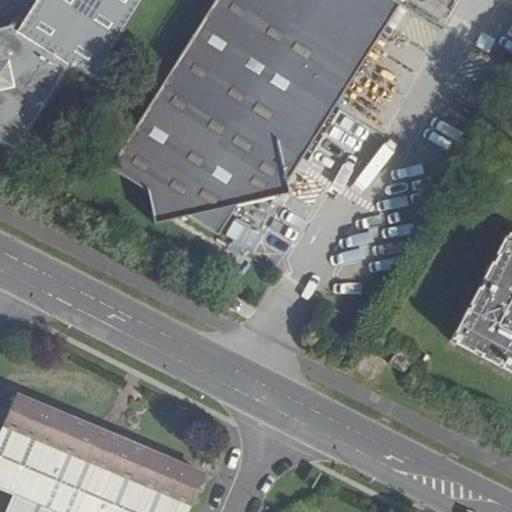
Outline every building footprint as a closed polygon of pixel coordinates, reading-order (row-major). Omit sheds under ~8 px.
[(150,0),(41,0),(20,34),(19,35),(0,39),(0,147),(16,159),(73,73),(94,87),(150,0)] [(400,16),(373,0),(222,0),(109,182),(149,206),(182,227),(212,243),(231,217),(283,205),(286,202),(284,193),(400,16)] [(154,234),(182,227),(149,206),(154,234)] [(223,235),(244,248),(255,230),(234,218),(223,235)] [(511,248),(455,350),(511,380),(511,248)] [(410,361),(395,353),(389,365),(404,373),(410,361)] [(187,511),(202,477),(18,399),(0,441),(0,489),(16,497),(9,511),(187,511)]
